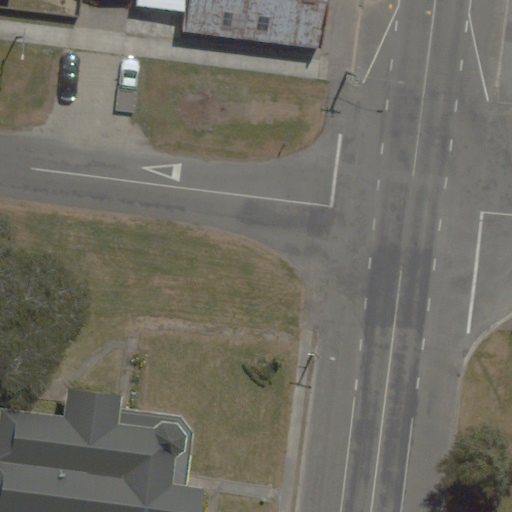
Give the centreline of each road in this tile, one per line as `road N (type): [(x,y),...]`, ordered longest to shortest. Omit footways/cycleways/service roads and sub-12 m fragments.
road 1 (residential): [(0,164),(408,209)]
road 2 (tertiary): [(370,511),(408,209)]
road 3 (tertiary): [(408,209),(435,0)]
